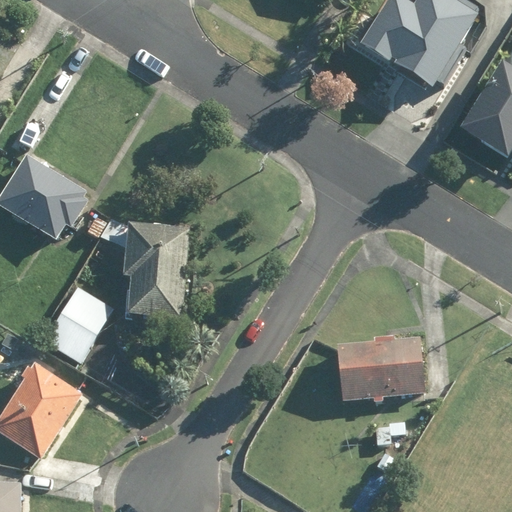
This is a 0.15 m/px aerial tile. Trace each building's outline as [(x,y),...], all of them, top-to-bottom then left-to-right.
[(392,0),(363,48),(436,89),(441,81),(446,84),(468,47),(463,44),(480,14),(477,12),(480,5),(472,0),(419,0),(416,5),(406,0),(392,0)] [(511,65),(505,62),(464,129),(509,157),(511,152),(511,65)] [(32,155),(2,204),(64,241),(93,192),(32,155)] [(189,321),(195,230),(135,226),(132,276),(140,276),(137,317),(189,321)] [(53,345),(87,364),(116,310),(83,292),(53,345)] [(423,339),(345,349),(352,407),(431,397),(423,339)] [(89,398),(43,368),(1,432),(47,462),(89,398)] [(377,430),(377,448),(414,448),(414,430),(377,430)] [(0,511),(25,511),(25,486),(0,486),(0,511)]
